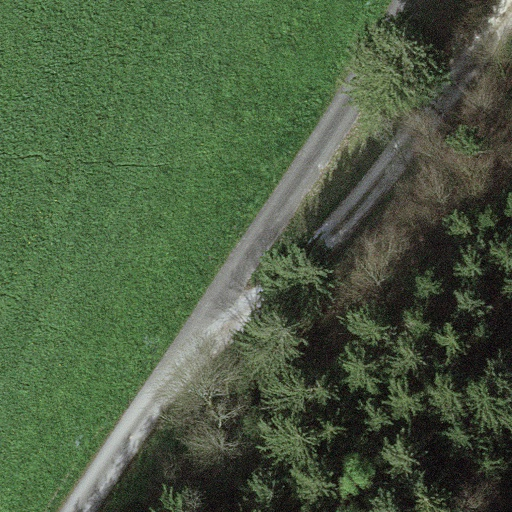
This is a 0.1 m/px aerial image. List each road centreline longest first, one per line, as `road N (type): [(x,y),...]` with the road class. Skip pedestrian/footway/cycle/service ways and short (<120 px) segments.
road 1 (unclassified): [(398,0),(241,260),(224,327),(77,511)]
road 2 (track): [(511,36),(403,185),(224,327)]
